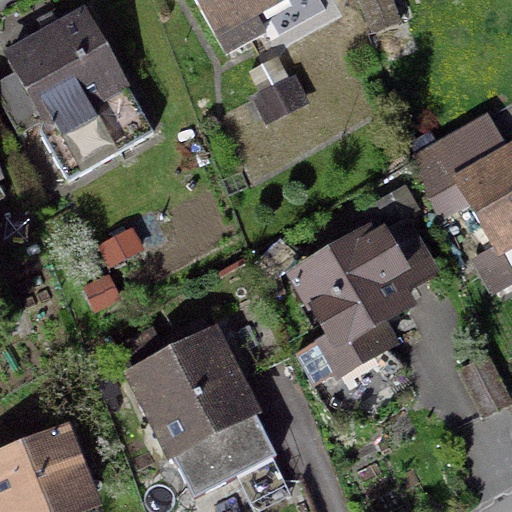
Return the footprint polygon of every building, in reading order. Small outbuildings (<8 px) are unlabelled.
[(286,20),(275,0),(182,0),(214,58),(286,20)] [(392,0),(359,0),(372,34),(401,23),(392,0)] [(113,102),(75,29),(0,67),(0,78),(33,143),(113,102)] [(511,245),(511,164),(495,173),(482,146),(425,175),(449,221),(467,211),(490,257),(511,245)] [(436,290),(392,199),(356,217),(368,242),(295,277),(325,340),(295,354),(310,386),(383,350),(369,322),(436,290)] [(240,425),(205,351),(134,385),(169,459),(240,425)] [(489,359),(462,372),(482,415),(509,402),(489,359)] [(0,511),(80,511),(82,511),(57,447),(0,468),(0,511)]
